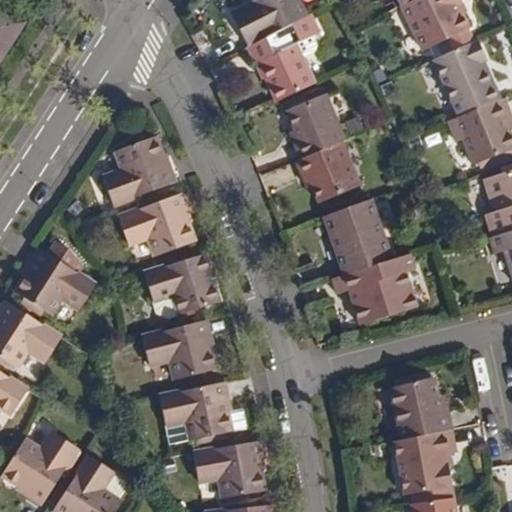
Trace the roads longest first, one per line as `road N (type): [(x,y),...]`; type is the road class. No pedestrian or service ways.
road 1 (residential): [(130,11),(154,44),(236,215),(287,376)]
road 2 (residential): [(0,212),(130,11)]
road 3 (residential): [(491,324),(287,376)]
road 4 (residential): [(287,376),(314,511)]
